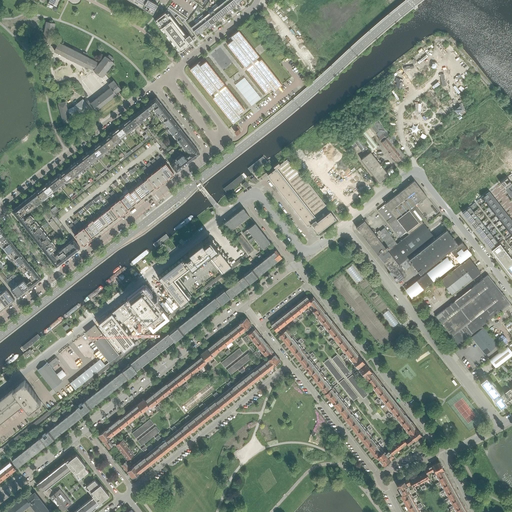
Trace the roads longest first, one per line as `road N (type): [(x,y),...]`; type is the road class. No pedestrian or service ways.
road 1 (residential): [(0,391),(244,198)]
road 2 (residential): [(500,425),(343,225)]
road 3 (residential): [(511,291),(416,170),(343,225)]
road 4 (residential): [(441,451),(311,283)]
road 5 (residential): [(0,207),(165,75)]
road 6 (residential): [(84,429),(242,304)]
road 7 (residential): [(132,489),(289,364)]
road 8 (residential): [(188,170),(53,277)]
road 9 (residential): [(378,476),(289,364)]
